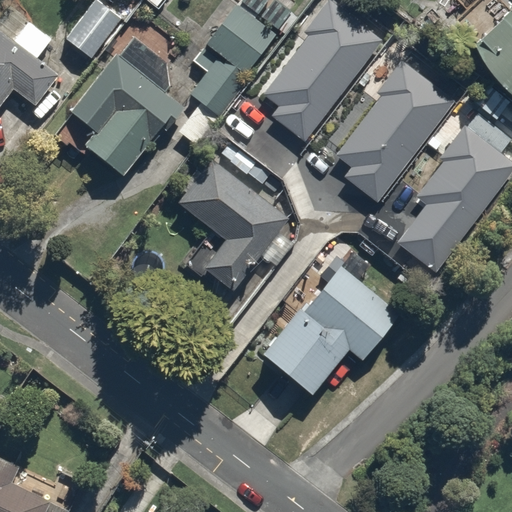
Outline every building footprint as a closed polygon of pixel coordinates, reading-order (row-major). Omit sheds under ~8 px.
[(119,15),(96,0),(86,0),(60,38),(90,58),(119,15)] [(196,69),(179,89),(211,115),(276,35),(233,0),(231,0),(184,59),(196,69)] [(273,117),(304,141),(382,41),(328,0),(327,0),(303,32),(309,36),(264,94),(281,107),(273,117)] [(511,0),(507,0),(457,44),(511,106),(511,0)] [(50,72),(0,35),(0,102),(10,88),(28,101),(50,72)] [(176,101),(107,52),(67,114),(84,126),(72,144),(114,173),(148,124),(156,129),(176,101)] [(346,176),(377,200),(453,98),(401,59),(376,92),(381,95),(337,154),(353,166),(346,176)] [(427,205),(398,242),(435,271),(511,173),(511,159),(466,124),(440,156),(444,160),(416,196),(427,205)] [(288,217),(209,159),(177,202),(228,240),(205,271),(233,292),(288,217)] [(396,315),(335,260),(253,352),(300,394),(340,350),(354,362),(396,315)] [(12,468),(0,462),(0,511),(62,511),(64,510),(5,483),(12,468)]
